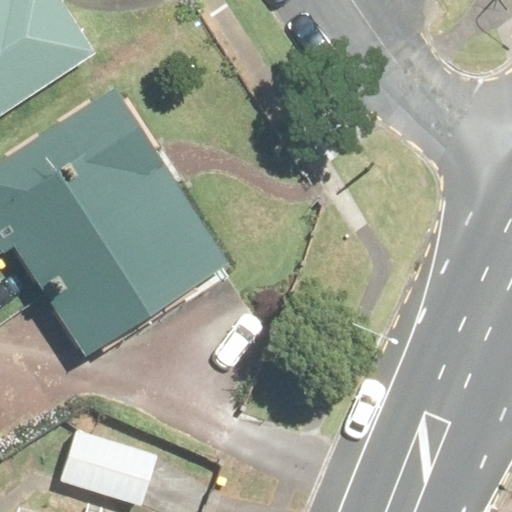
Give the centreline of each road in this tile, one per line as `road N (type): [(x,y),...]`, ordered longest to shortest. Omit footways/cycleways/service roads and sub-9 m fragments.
road 1 (residential): [(348,0),(405,82),(511,161)]
road 2 (secondary): [(397,511),(460,349)]
